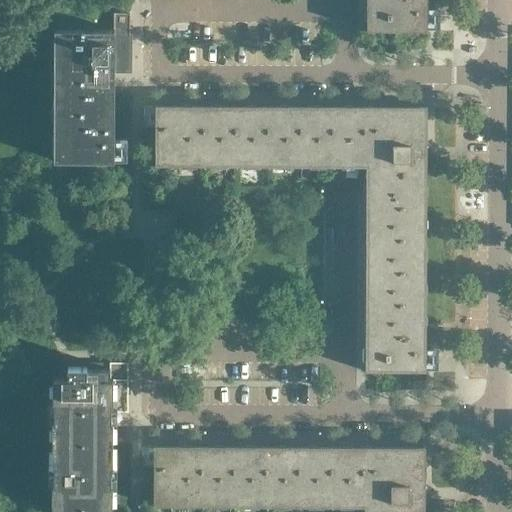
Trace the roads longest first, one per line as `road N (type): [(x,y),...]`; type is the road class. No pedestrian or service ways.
road 1 (residential): [(348,74),(174,75),(159,61),(159,29),(172,16),(346,14)]
road 2 (residential): [(346,353),(175,353),(160,371),(161,401),(175,417),(348,414)]
road 3 (residential): [(496,398),(500,73)]
road 4 (residential): [(346,353),(345,200)]
road 5 (residential): [(500,73),(348,74)]
road 6 (residential): [(348,414),(496,418)]
